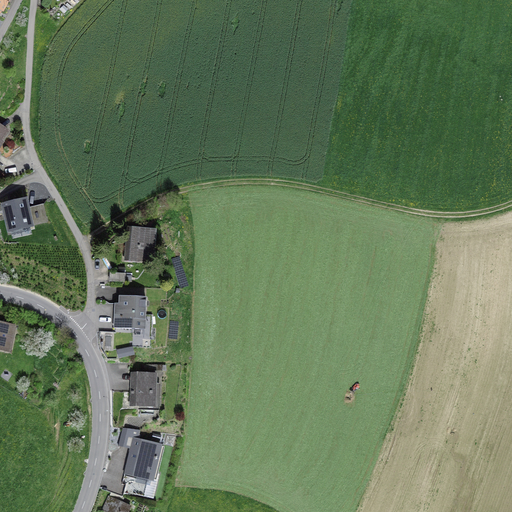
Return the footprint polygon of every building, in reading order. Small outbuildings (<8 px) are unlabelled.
[(0,0),(0,14),(2,12),(4,13),(11,0),(0,0)] [(3,142),(10,132),(0,125),(0,162),(0,150),(5,143),(3,142)] [(28,198),(0,204),(1,205),(0,205),(0,214),(3,214),(7,235),(11,234),(12,238),(31,234),(30,230),(34,229),(28,198)] [(124,262),(155,265),(157,230),(127,228),(124,262)] [(126,274),(109,273),(109,282),(125,283),(126,274)] [(144,330),(148,330),(148,316),(146,316),(147,298),(119,297),(119,305),(114,304),(114,329),(133,330),(132,335),(144,336),(144,330)] [(0,351),(10,354),(16,325),(0,321),(0,351)] [(133,347),(116,351),(118,360),(135,356),(133,347)] [(158,374),(130,373),(129,408),(140,408),(140,411),(154,412),(154,409),(156,409),(158,374)] [(141,431),(123,427),(118,446),(130,449),(121,485),(125,486),(124,493),(153,500),(158,479),(157,479),(165,446),(139,440),(141,431)] [(103,511),(129,511),(132,506),(108,496),(101,511),(103,511)]
